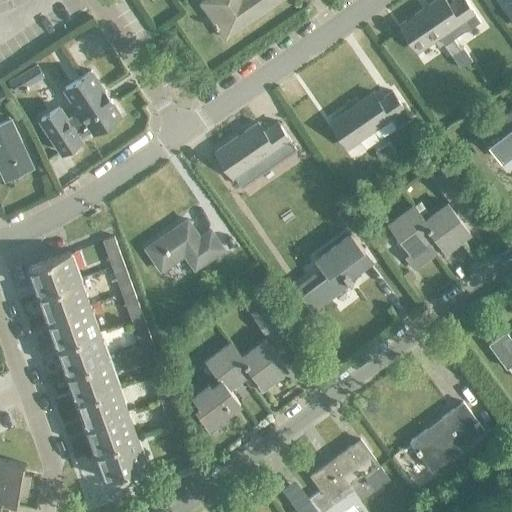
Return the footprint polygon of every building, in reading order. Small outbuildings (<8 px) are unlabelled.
[(225,39),(281,0),(203,0),(200,3),(225,39)] [(438,37),(443,45),(464,30),(466,32),(480,22),(465,0),(457,0),(450,5),(446,0),(437,0),(401,25),(418,51),(438,37)] [(463,48),(452,56),(460,68),(471,61),(463,48)] [(15,94),(42,76),(36,65),(9,82),(15,94)] [(120,117),(111,103),(112,103),(105,93),(104,93),(91,73),(65,90),(79,112),(66,120),(59,109),(40,121),(62,155),(81,143),(79,139),(92,131),(94,134),(120,117)] [(397,128),(411,119),(393,92),(379,101),(374,94),(330,123),(347,149),(391,120),(397,128)] [(511,113),(471,144),(481,158),(488,153),(487,148),(491,145),(503,161),(511,154),(511,113)] [(0,174),(4,183),(32,169),(10,122),(0,126),(0,174)] [(258,125),(215,154),(232,179),(235,177),(241,186),(266,169),(260,161),(274,151),(280,160),(295,151),(277,124),(264,133),(258,125)] [(388,143),(374,152),(380,161),(394,151),(388,143)] [(454,203),(467,193),(449,169),(436,179),(454,203)] [(363,195),(355,201),(363,212),(371,205),(363,195)] [(448,203),(425,220),(425,221),(436,236),(435,236),(446,251),(470,233),(448,203)] [(346,206),(336,214),(343,223),(353,215),(346,206)] [(407,257),(416,269),(436,253),(428,242),(435,236),(436,236),(425,221),(425,220),(414,206),(389,225),(411,254),(407,257)] [(194,271),(223,252),(210,233),(200,241),(187,222),(147,250),(161,272),(184,256),(194,271)] [(310,279),(298,288),(314,310),(329,299),(328,298),(349,283),(352,287),(354,285),(350,279),(362,270),(361,269),(360,269),(353,259),(364,251),(351,233),(315,259),(323,270),(310,280),(310,279)] [(103,241),(113,269),(123,265),(113,237),(103,241)] [(39,295),(81,280),(72,253),(30,268),(39,295)] [(123,295),(133,291),(123,265),(113,269),(123,295)] [(81,280),(39,295),(48,322),(91,307),(81,280)] [(133,291),(123,295),(132,322),(143,318),(133,291)] [(272,339),(285,329),(266,304),(253,314),(272,339)] [(100,334),(91,307),(48,322),(58,348),(100,334)] [(132,322),(141,347),(152,343),(143,318),(132,322)] [(511,339),(506,332),(489,344),(507,368),(511,364),(511,339)] [(109,359),(100,334),(58,348),(67,374),(109,359)] [(233,343),(207,361),(221,381),(212,388),(209,384),(195,395),(196,401),(200,406),(198,408),(200,413),(210,427),(240,405),(229,390),(252,373),(263,388),(288,369),(265,340),(243,356),(233,343)] [(141,347),(151,374),(161,370),(152,343),(141,347)] [(118,386),(109,359),(67,374),(76,400),(118,386)] [(151,374),(161,400),(171,396),(161,370),(151,374)] [(118,386),(76,400),(85,427),(128,412),(118,386)] [(161,400),(170,427),(181,423),(171,396),(161,400)] [(433,470),(484,432),(463,403),(412,442),(433,470)] [(128,412),(85,427),(95,454),(137,439),(128,412)] [(170,427),(180,452),(190,449),(181,423),(170,427)] [(146,464),(137,439),(95,454),(104,479),(146,464)] [(388,480),(379,468),(359,441),(311,476),(328,499),(341,490),(340,489),(363,473),(366,477),(365,479),(373,490),(388,480)] [(0,480),(27,485),(29,476),(22,475),(23,465),(0,461),(0,480)] [(0,480),(0,501),(1,502),(17,505),(18,495),(25,497),(27,485),(0,480)] [(315,511),(293,480),(280,490),(296,511),(315,511)]
